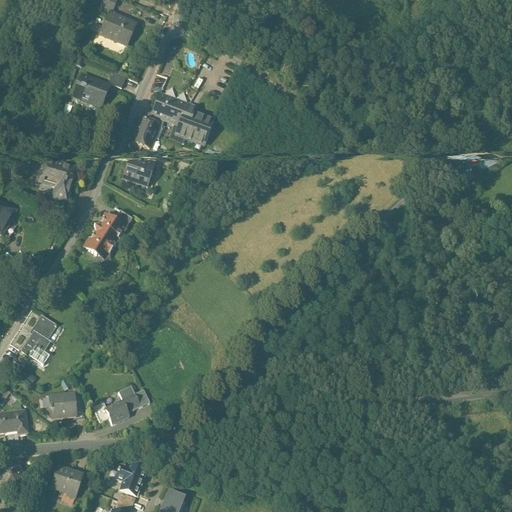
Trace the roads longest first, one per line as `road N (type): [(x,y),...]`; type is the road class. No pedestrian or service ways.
road 1 (unclassified): [(170,27),(244,65),(354,147),(394,184),(409,211),(398,244),(277,349),(181,477)]
road 2 (residential): [(0,389),(84,254),(170,27)]
road 3 (residential): [(177,478),(0,497)]
road 4 (unclassified): [(511,423),(341,445)]
road 5 (residential): [(341,445),(181,477)]
